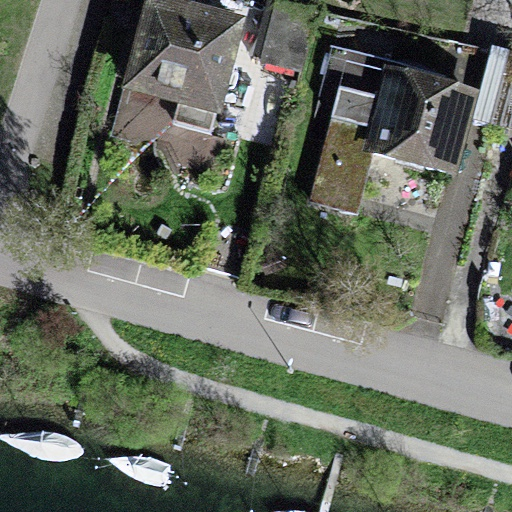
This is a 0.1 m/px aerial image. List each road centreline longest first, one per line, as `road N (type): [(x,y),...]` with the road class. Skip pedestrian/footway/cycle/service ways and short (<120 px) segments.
road 1 (residential): [(0,254),(511,403)]
road 2 (unclassified): [(0,230),(70,0)]
